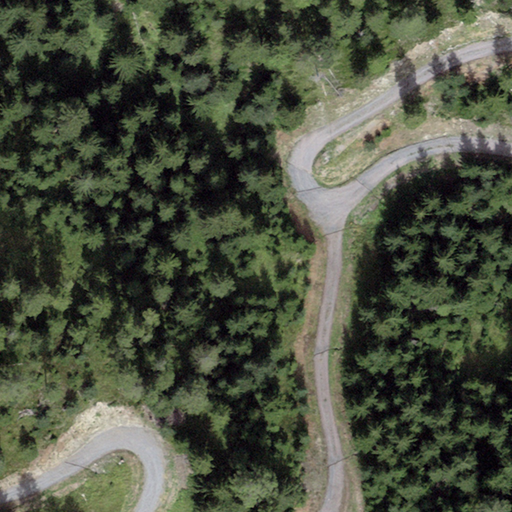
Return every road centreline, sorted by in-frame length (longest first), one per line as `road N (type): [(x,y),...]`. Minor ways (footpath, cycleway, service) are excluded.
road 1 (track): [(511,45),(449,60),(308,146),(299,178),(312,199),(336,208)]
road 2 (track): [(336,208),(321,350),(336,477),(328,511)]
road 3 (track): [(142,511),(152,465),(136,442),(121,440),(0,497)]
road 4 (track): [(336,208),(393,160),(454,144),(511,154)]
